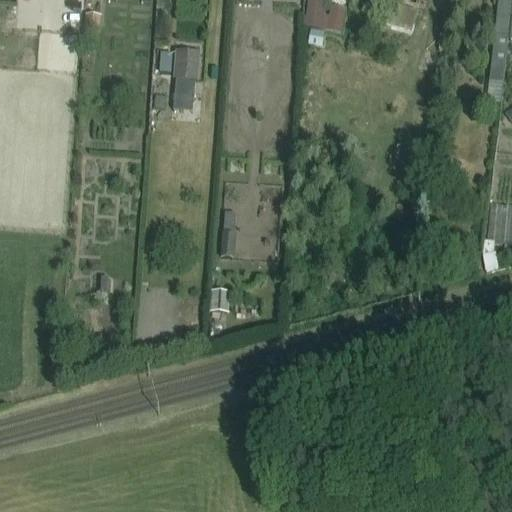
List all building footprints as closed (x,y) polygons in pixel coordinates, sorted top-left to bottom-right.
[(303,18),(302,29),(321,32),(323,17),(325,0),(307,0),(306,18),(303,18)] [(511,0),(498,0),(489,85),(503,86),(511,0)] [(324,12),(323,26),(322,32),(341,37),(346,17),(324,12)] [(321,49),(324,35),(310,33),(308,47),(321,49)] [(176,54),(173,82),(176,82),(195,84),(196,85),(199,56),(176,54)] [(160,56),(158,75),(170,76),(171,57),(160,56)] [(175,93),(173,113),(191,115),(195,84),(176,82),(175,93)] [(511,210),(491,208),(487,244),(494,245),(511,246),(511,210)] [(244,247),(245,228),(235,228),(235,246),(244,247)] [(453,264),(455,246),(429,243),(427,261),(453,264)] [(493,256),(494,251),(494,245),(487,244),(484,244),(483,258),(485,275),(498,272),(495,256),(493,256)]
